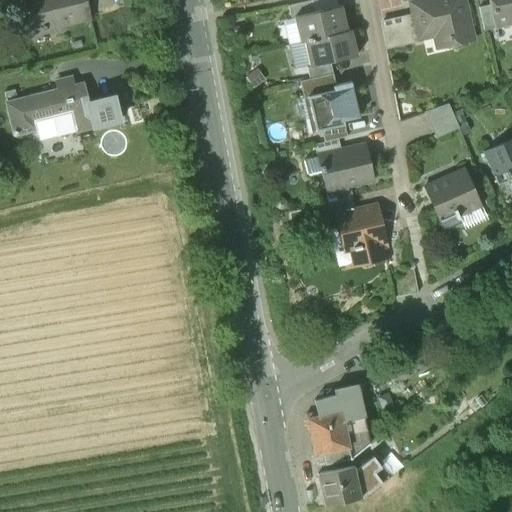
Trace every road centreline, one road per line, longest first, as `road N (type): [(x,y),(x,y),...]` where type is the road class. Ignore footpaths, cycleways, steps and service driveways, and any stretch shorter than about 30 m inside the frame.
road 1 (secondary): [(265,399),(191,0)]
road 2 (residential): [(511,262),(265,399)]
road 3 (residential): [(364,0),(409,217)]
